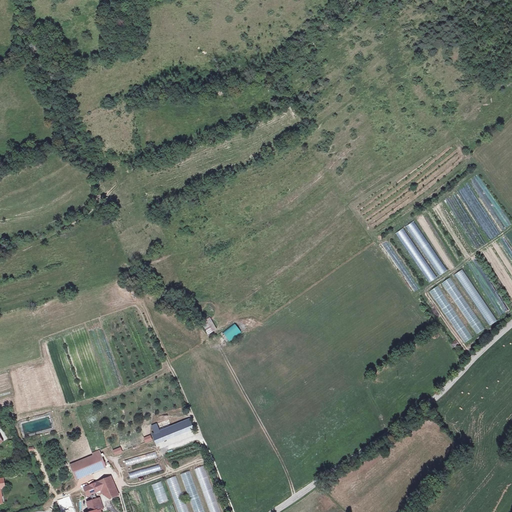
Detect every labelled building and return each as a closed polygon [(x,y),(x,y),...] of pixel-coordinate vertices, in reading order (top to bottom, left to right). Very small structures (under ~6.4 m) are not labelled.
[(407,225),(438,276),(446,271),(415,220),(407,225)] [(404,228),(396,232),(429,283),(436,278),(404,228)] [(497,321),(463,269),(455,274),(489,326),(497,321)] [(450,277),(442,282),(475,334),(484,329),(450,277)] [(472,338),(438,285),(430,291),(464,343),(472,338)] [(207,333),(216,328),(212,320),(203,325),(207,333)] [(155,443),(194,430),(190,419),(151,432),(155,443)] [(151,435),(143,437),(145,443),(153,440),(151,435)] [(112,450),(115,456),(123,452),(121,447),(112,450)] [(158,452),(125,462),(127,468),(160,458),(158,452)] [(99,455),(71,467),(76,478),(104,466),(99,455)] [(161,464),(129,474),(131,481),(164,471),(161,464)] [(221,511),(205,465),(196,469),(210,511),(221,511)] [(205,511),(191,471),(181,474),(193,511),(205,511)] [(188,511),(176,475),(166,478),(175,500),(178,511),(188,511)] [(117,495),(110,477),(99,482),(103,493),(108,491),(111,498),(117,495)] [(162,480),(151,484),(159,504),(169,500),(162,480)] [(83,488),(87,496),(102,490),(99,482),(83,488)] [(97,511),(103,509),(98,497),(93,499),(93,501),(87,503),(90,510),(90,511),(97,511)] [(73,511),(75,511),(72,502),(70,502),(69,500),(63,502),(64,504),(63,505),(65,511),(73,511)]
